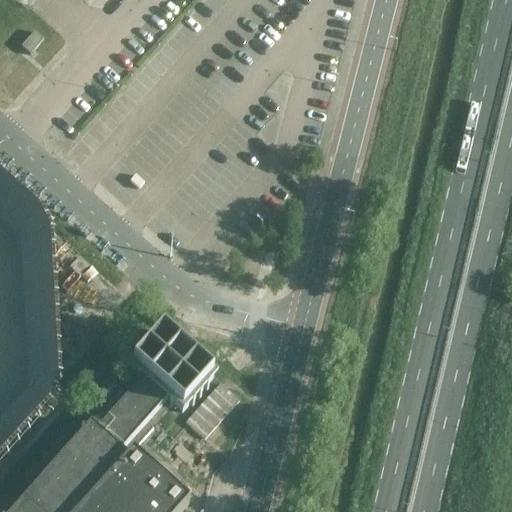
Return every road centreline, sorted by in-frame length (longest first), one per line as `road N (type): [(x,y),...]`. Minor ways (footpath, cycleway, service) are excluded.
road 1 (primary): [(507,0),(387,511)]
road 2 (primary): [(424,511),(511,143)]
road 3 (unclassified): [(0,132),(184,293),(303,325)]
road 4 (unclassified): [(303,325),(386,0)]
road 5 (unclassified): [(256,511),(303,325)]
